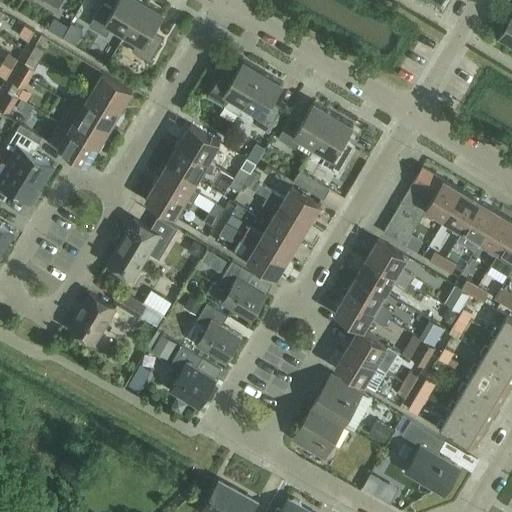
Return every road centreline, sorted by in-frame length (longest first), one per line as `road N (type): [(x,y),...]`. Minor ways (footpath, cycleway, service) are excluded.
road 1 (residential): [(110,193),(71,171),(5,282),(38,311),(54,309)]
road 2 (residential): [(304,304),(275,307),(208,426),(258,456)]
road 3 (residential): [(110,193),(223,3)]
road 4 (residential): [(411,115),(223,3)]
road 5 (residential): [(304,304),(411,115)]
road 6 (residential): [(258,456),(324,337),(304,304)]
road 7 (residential): [(54,309),(122,199),(110,193)]
road 8 (residential): [(411,115),(478,0)]
road 9 (residential): [(258,456),(365,511)]
